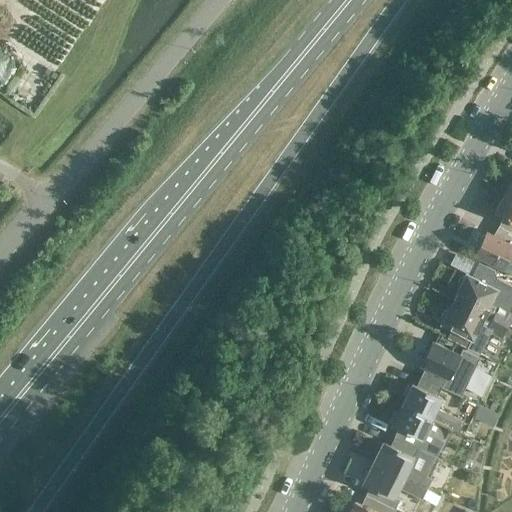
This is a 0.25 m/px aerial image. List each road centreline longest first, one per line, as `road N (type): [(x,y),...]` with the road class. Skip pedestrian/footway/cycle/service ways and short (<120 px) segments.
road 1 (primary): [(36,511),(398,0)]
road 2 (primary): [(346,0),(0,419)]
road 3 (tertiary): [(289,511),(419,243),(511,82)]
road 4 (unclassified): [(0,251),(216,0)]
